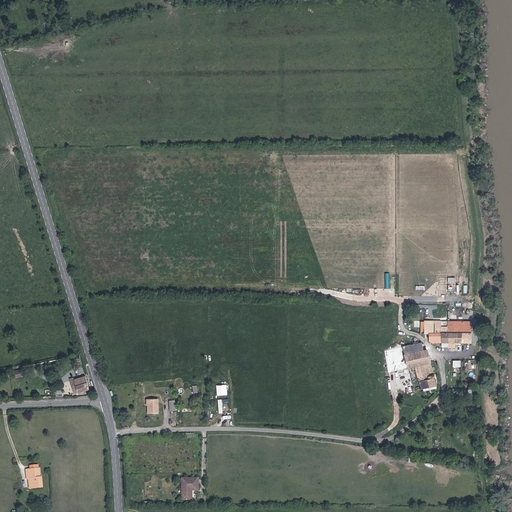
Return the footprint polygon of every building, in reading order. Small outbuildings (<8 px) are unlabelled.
[(408,337),(408,340),(408,341),(416,341),(415,337),(424,337),(428,337),(429,324),(404,324),(404,337),(408,337)] [(429,324),(428,337),(437,337),(443,337),(443,324),(429,324)] [(443,324),(443,337),(452,337),(452,324),(443,324)] [(458,337),(459,345),(466,345),(467,325),(466,325),(458,325),(458,337)] [(428,337),(424,337),(424,344),(428,346),(437,346),(437,337),(428,337)] [(437,337),(437,346),(455,345),(454,337),(452,337),(443,337),(437,337)] [(409,394),(415,392),(409,370),(423,366),(423,365),(418,350),(416,349),(416,345),(409,346),(396,350),(409,394)] [(409,370),(415,392),(424,390),(421,379),(426,378),(424,370),(427,369),(426,364),(423,365),(423,366),(409,370)] [(421,379),(424,390),(430,388),(426,378),(421,379)] [(80,379),(68,382),(72,396),(84,392),(80,379)] [(227,384),(217,384),(217,394),(227,394),(227,384)] [(142,415),(153,415),(153,395),(144,396),(145,406),(142,406),(142,415)] [(37,490),(35,471),(25,472),(22,472),(23,480),(26,480),(27,491),(37,490)] [(193,490),(199,490),(199,477),(181,477),(181,500),(192,500),(193,490)]
